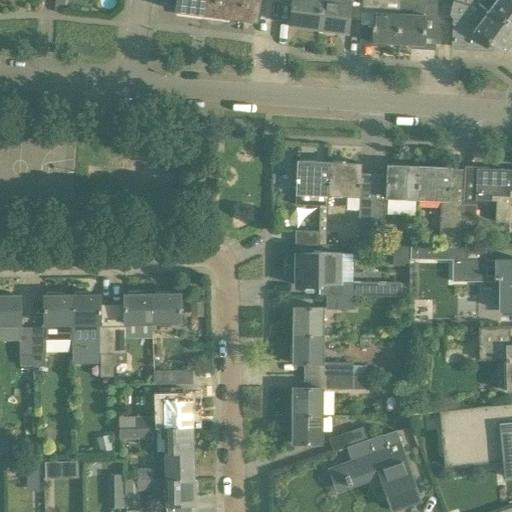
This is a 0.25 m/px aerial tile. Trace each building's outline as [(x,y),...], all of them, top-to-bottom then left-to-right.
[(176,0),(176,10),(255,20),(258,0),(176,0)] [(317,29),(321,0),(291,0),(288,25),(317,29)] [(321,0),(317,29),(346,33),(350,0),(321,0)] [(397,43),(398,13),(399,0),(362,0),(362,11),(372,12),(370,41),(397,43)] [(399,0),(398,13),(397,43),(423,45),(425,17),(436,17),(437,0),(399,0)] [(511,24),(490,9),(477,0),(452,0),(449,15),(452,18),(450,46),(490,48),(494,43),(503,49),(511,36),(511,24)] [(511,0),(477,0),(490,9),(511,24),(511,0)] [(189,160),(190,136),(180,136),(180,160),(189,160)] [(294,244),(318,244),(325,244),(327,195),(329,161),(297,159),(295,205),(319,206),(318,230),(294,230),(294,244)] [(329,161),(327,195),(359,196),(361,162),(329,161)] [(418,199),(419,164),(386,163),(385,197),(418,199)] [(419,164),(418,199),(440,199),(438,247),(461,247),(461,236),(464,181),(450,180),(451,166),(419,164)] [(476,199),(496,200),(495,221),(511,221),(511,169),(464,167),(464,181),(461,236),(477,236),(478,216),(476,216),(476,199)] [(359,200),(358,224),(371,225),(372,200),(359,200)] [(384,225),(385,201),(372,200),(371,225),(384,225)] [(384,241),(384,225),(372,225),(371,228),(371,241),(384,241)] [(511,259),(496,260),(461,260),(461,247),(438,247),(411,247),(410,259),(452,260),(452,281),(500,281),(500,310),(511,309),(511,259)] [(340,252),(294,252),(294,284),(319,284),(319,295),(352,295),(400,295),(400,282),(340,282),(340,252)] [(0,335),(19,335),(19,366),(33,366),(33,367),(32,327),(20,327),(20,295),(11,295),(11,292),(0,291),(0,335)] [(72,340),(72,294),(63,294),(63,291),(48,292),(48,295),(44,295),(44,327),(32,327),(33,367),(45,367),(45,354),(46,354),(46,337),(59,337),(59,340),(72,340)] [(75,294),(72,294),(72,340),(73,362),(99,362),(99,355),(99,322),(100,322),(100,294),(90,294),(90,291),(75,291),(75,294)] [(152,322),(152,294),(143,294),(143,291),(127,291),(127,294),(124,294),(124,322),(152,322)] [(152,294),(152,322),(180,322),(180,293),(170,293),(170,291),(154,291),(154,294),(152,294)] [(352,295),(326,296),(326,308),(352,309),(352,295)] [(190,302),(190,305),(190,316),(203,316),(203,304),(203,302),(190,302)] [(322,335),(322,307),(294,306),(294,316),(291,316),(291,332),(293,332),(293,334),(322,335)] [(100,326),(100,352),(113,352),(112,326),(100,326)] [(125,352),(125,326),(112,326),(113,352),(125,352)] [(478,327),(479,359),(505,358),(506,390),(511,390),(511,344),(510,345),(509,326),(478,327)] [(322,335),(293,334),(293,344),(290,344),(290,359),(293,359),(293,363),(321,363),(322,335)] [(352,362),(325,362),(325,375),(366,375),(367,366),(352,366),(352,362)] [(153,370),(153,383),(191,383),(191,370),(153,370)] [(368,375),(366,375),(325,375),(325,389),(368,389),(368,375)] [(321,415),(321,387),(293,386),(293,396),(290,396),(290,412),(293,412),(293,415),(321,415)] [(192,399),(182,399),(182,387),(158,387),(159,400),(152,416),(135,417),(136,426),(136,427),(153,426),(154,427),(164,427),(164,426),(192,425),(192,399)] [(440,411),(444,451),(502,446),(505,476),(511,475),(511,403),(491,406),(440,411)] [(321,415),(293,415),(293,424),(289,424),(289,440),(292,440),(292,443),(321,443),(321,415)] [(164,452),(193,451),(192,425),(164,426),(164,427),(164,452)] [(136,427),(136,426),(119,427),(119,439),(154,438),(154,427),(153,426),(136,427)] [(363,426),(328,438),(333,451),(346,447),(346,446),(367,439),(363,426)] [(419,498),(402,450),(395,430),(382,435),(382,434),(367,439),(346,446),(346,447),(351,459),(327,468),(335,489),(379,473),(391,508),(419,498)] [(102,453),(110,451),(106,437),(99,439),(102,453)] [(20,439),(0,439),(0,451),(20,451),(20,439)] [(193,451),(164,452),(165,478),(193,477),(193,451)] [(46,479),(56,479),(56,463),(46,464),(46,479)] [(40,465),(26,466),(26,479),(40,478),(40,465)] [(154,468),(138,468),(138,478),(154,478),(154,468)] [(123,474),(108,474),(108,486),(124,486),(123,474)] [(196,480),(193,477),(165,478),(154,478),(154,490),(154,492),(165,491),(165,504),(191,504),(194,504),(193,490),(196,487),(196,480)] [(139,490),(154,490),(154,478),(138,478),(138,480),(125,480),(125,494),(139,494),(139,490)]
